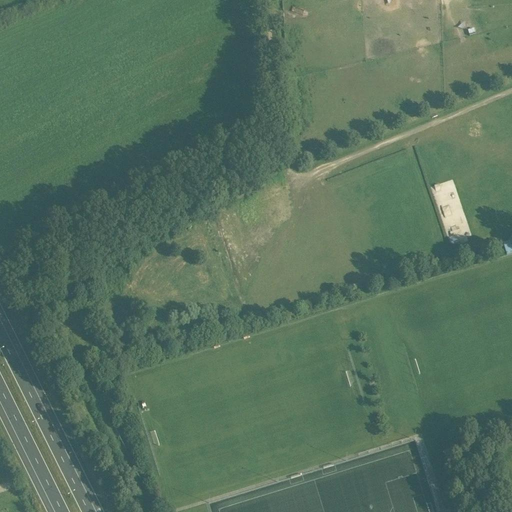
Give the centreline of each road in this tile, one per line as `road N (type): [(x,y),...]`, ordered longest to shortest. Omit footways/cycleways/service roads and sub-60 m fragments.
road 1 (track): [(268,0),(267,137),(0,280)]
road 2 (primary): [(89,511),(0,332)]
road 3 (primary): [(0,392),(59,511)]
